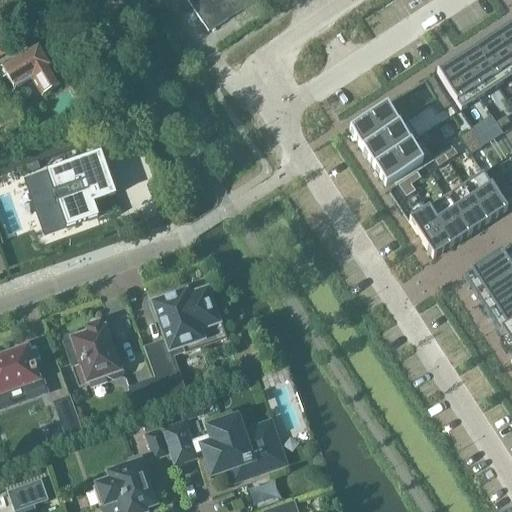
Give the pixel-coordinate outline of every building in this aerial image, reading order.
[(184,0),(209,36),(256,5),(252,0),(184,0)] [(511,28),(511,27),(492,39),(511,70),(511,28)] [(0,58),(10,53),(0,38),(0,58)] [(511,70),(492,39),(473,51),(498,88),(511,79),(511,70)] [(14,90),(32,80),(42,98),(58,89),(47,71),(49,69),(47,66),(46,61),(42,58),(38,50),(2,71),(14,90)] [(473,51),(455,63),(480,100),(498,88),(473,51)] [(455,63),(436,75),(461,113),(480,100),(455,63)] [(438,87),(431,91),(437,101),(444,97),(438,87)] [(444,97),(437,101),(444,112),(451,107),(444,97)] [(386,108),(349,132),(361,151),(398,127),(386,108)] [(506,117),(496,124),(497,127),(500,131),(511,124),(506,117)] [(398,127),(361,151),(373,169),(410,145),(418,139),(407,121),(398,127)] [(497,127),(479,139),(484,147),(503,135),(500,131),(497,127)] [(473,130),(459,139),(465,148),(479,139),(473,130)] [(479,139),(465,148),(471,157),(485,148),(484,147),(479,139)] [(410,145),(373,169),(385,188),(422,164),(410,145)] [(454,149),(443,156),(448,163),(458,157),(454,149)] [(100,156),(25,183),(36,214),(45,211),(45,212),(51,210),(50,209),(58,206),(67,230),(97,220),(92,205),(115,197),(111,187),(100,156)] [(443,156),(433,163),(438,170),(448,163),(443,156)] [(417,173),(407,180),(412,187),(421,180),(417,173)] [(483,175),(464,188),(488,225),(507,213),(483,175)] [(499,176),(492,181),(499,191),(506,187),(499,176)] [(407,180),(397,187),(406,200),(416,193),(412,187),(407,180)] [(511,196),(506,187),(499,191),(505,201),(511,196)] [(464,188),(445,200),(470,237),(488,225),(464,188)] [(445,200),(428,211),(452,248),(470,237),(445,200)] [(428,211),(409,224),(433,261),(452,248),(428,211)] [(511,272),(500,255),(463,279),(476,298),(511,274),(511,272)] [(511,274),(476,298),(487,316),(511,299),(511,274)] [(187,300),(185,296),(156,306),(161,320),(157,321),(165,343),(144,350),(164,409),(187,401),(170,354),(182,350),(184,356),(227,341),(216,310),(212,311),(206,293),(187,300)] [(511,299),(487,316),(500,335),(511,326),(511,299)] [(101,332),(99,326),(86,331),(88,337),(80,340),(79,338),(73,335),(66,338),(63,344),(72,368),(80,365),(87,384),(107,377),(107,379),(113,382),(121,379),(124,373),(117,355),(112,357),(103,332),(101,332)] [(511,326),(500,335),(511,353),(511,326)] [(32,369),(26,352),(0,361),(0,399),(6,398),(4,394),(25,386),(28,394),(45,388),(39,371),(35,372),(34,368),(32,369)] [(153,382),(129,390),(138,417),(163,408),(153,382)] [(69,399),(54,404),(67,442),(82,437),(69,399)] [(161,416),(155,418),(160,432),(166,430),(161,416)] [(283,466),(275,441),(263,445),(257,430),(241,436),(236,421),(208,431),(214,446),(207,448),(210,455),(205,457),(212,477),(239,468),(243,480),(283,466)] [(154,424),(143,428),(145,435),(157,430),(154,424)] [(195,460),(183,425),(166,430),(160,432),(171,463),(173,462),(175,467),(195,460)] [(159,433),(146,437),(154,462),(167,457),(159,433)] [(99,509),(107,506),(108,511),(142,511),(154,507),(149,494),(150,494),(145,479),(144,479),(139,466),(136,467),(135,467),(112,475),(113,475),(109,476),(111,483),(92,490),(99,509)] [(33,511),(32,508),(48,503),(41,482),(7,494),(13,511),(33,511)]
